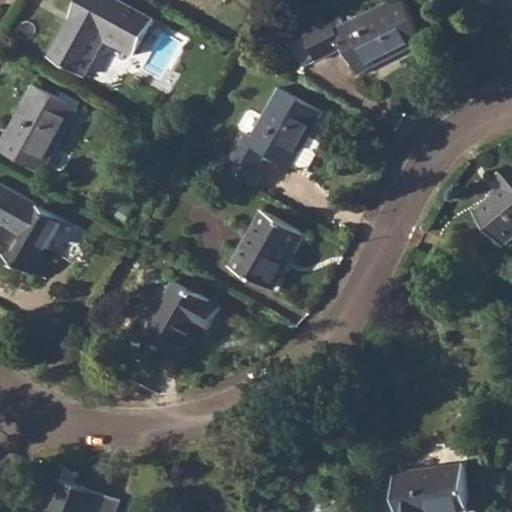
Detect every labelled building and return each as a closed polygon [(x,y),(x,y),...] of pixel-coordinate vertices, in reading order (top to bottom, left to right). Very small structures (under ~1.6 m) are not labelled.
[(76,16),(54,56),(88,76),(108,38),(138,55),(157,19),(121,0),(82,0),(74,15),(76,16)] [(405,0),(392,0),(337,28),(333,20),(305,34),(318,60),(347,46),(360,73),(426,40),(405,0)] [(127,72),(119,68),(128,53),(109,42),(93,72),(118,87),(127,72)] [(47,170),(81,106),(37,83),(3,147),(47,170)] [(259,170),(269,152),(296,167),(297,163),(313,135),(327,111),(282,86),(255,135),(248,132),(235,157),(259,170)] [(313,135),(297,163),(312,171),(327,142),(313,135)] [(511,163),(498,176),(506,186),(476,210),(505,245),(511,238),(511,163)] [(0,180),(0,219),(23,233),(9,258),(42,275),(56,250),(50,246),(66,218),(0,180)] [(119,214),(127,219),(134,207),(126,202),(119,214)] [(266,209),(234,265),(273,287),(291,255),(295,257),(309,232),(266,209)] [(177,280),(146,336),(184,357),(202,325),(211,330),(224,306),(177,280)] [(470,511),(472,511),(467,464),(398,471),(402,511),(470,511)] [(50,511),(118,511),(123,499),(62,479),(54,502),(50,511)] [(357,511),(352,499),(321,511),(357,511)]
